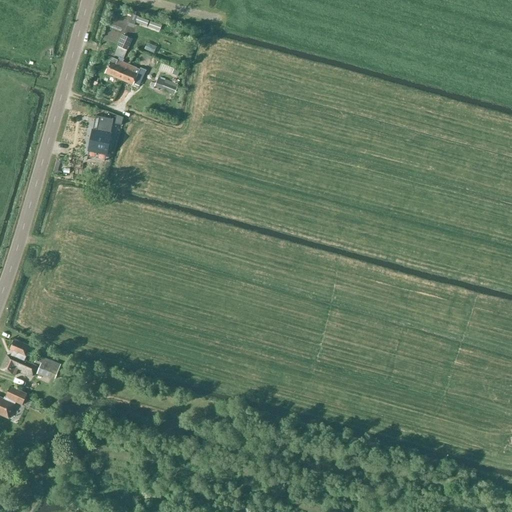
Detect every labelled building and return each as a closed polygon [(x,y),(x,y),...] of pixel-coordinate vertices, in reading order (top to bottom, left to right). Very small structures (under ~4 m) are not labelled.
[(137,17),(135,23),(147,27),(149,21),(137,17)] [(150,22),(148,28),(159,32),(162,26),(150,22)] [(132,39),(123,35),(118,45),(119,45),(115,54),(124,58),(127,49),(132,39)] [(126,70),(128,66),(112,58),(105,73),(121,81),(126,70)] [(126,70),(121,81),(132,86),(133,83),(140,86),(146,71),(141,68),(140,70),(139,71),(128,66),(126,70)] [(155,87),(175,94),(179,85),(165,80),(164,81),(158,79),(156,84),(152,82),(150,88),(154,90),(155,87)] [(125,110),(115,107),(113,113),(123,117),(125,110)] [(106,161),(115,119),(101,116),(98,130),(96,129),(99,115),(98,115),(88,160),(89,160),(91,152),(107,155),(106,161)] [(118,116),(116,125),(123,126),(125,118),(118,116)] [(58,144),(74,144),(75,118),(59,118),(58,144)] [(69,169),(69,164),(68,151),(57,152),(59,170),(69,169)] [(13,350),(11,357),(7,355),(1,370),(14,376),(17,369),(23,371),(21,373),(31,378),(36,366),(25,361),(27,356),(25,356),(30,346),(14,339),(10,349),(13,350)] [(37,374),(54,381),(61,364),(38,355),(35,363),(41,365),(37,374)] [(27,395),(10,387),(5,398),(22,405),(27,395)] [(15,404),(0,397),(0,415),(8,419),(15,404)]
